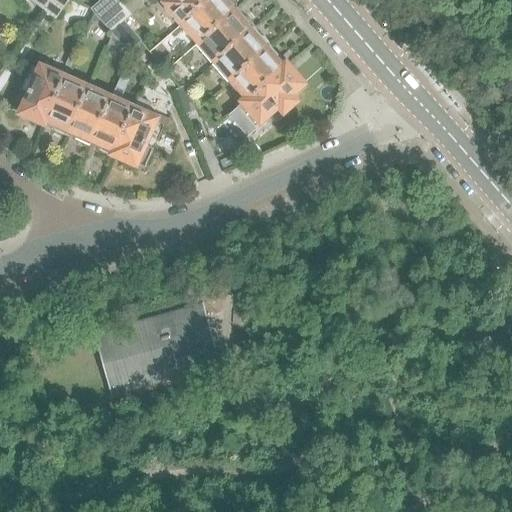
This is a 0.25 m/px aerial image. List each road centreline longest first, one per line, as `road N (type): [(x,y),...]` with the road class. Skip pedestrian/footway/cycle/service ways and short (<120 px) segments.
road 1 (unknown): [(511,341),(396,339),(353,355),(327,382),(307,450),(266,479),(177,469),(82,494),(0,482)]
road 2 (residential): [(423,109),(199,216),(84,251)]
road 3 (residential): [(423,109),(325,0)]
road 4 (residential): [(511,207),(423,109)]
